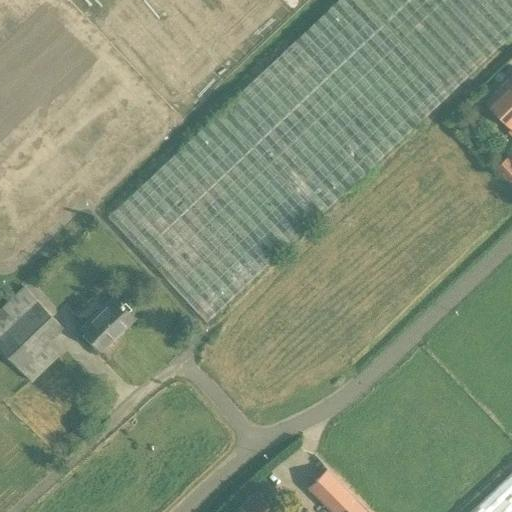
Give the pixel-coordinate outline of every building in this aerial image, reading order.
[(73,85),(83,97),(81,99),(92,110),(94,108),(105,121),(129,99),(140,111),(153,98),(131,75),(120,86),(98,62),(73,85)] [(511,74),(484,102),(511,130),(511,74)] [(511,166),(505,159),(495,169),(511,188),(511,166)] [(0,310),(0,349),(19,370),(63,328),(24,287),(0,310)] [(80,327),(100,349),(133,318),(113,297),(80,327)] [(80,426),(87,434),(103,419),(95,411),(80,426)] [(326,470),(315,481),(341,508),(353,497),(326,470)] [(511,511),(511,471),(469,511),(511,511)] [(275,511),(276,511),(267,502),(266,503),(255,492),(232,511),(275,511)] [(367,511),(355,499),(341,511),(367,511)]
